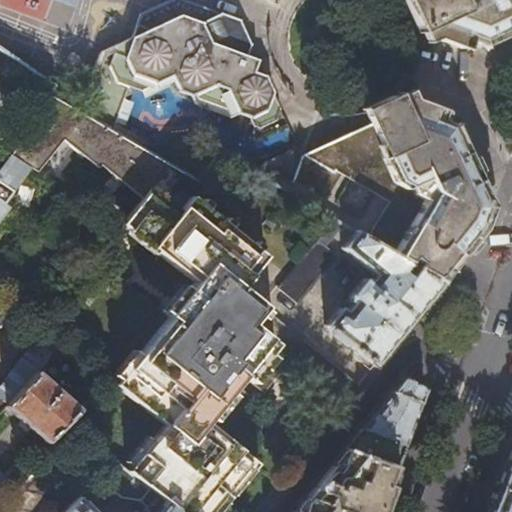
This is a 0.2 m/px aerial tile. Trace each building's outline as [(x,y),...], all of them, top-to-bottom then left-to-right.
[(508,25),(509,21),(511,19),(511,0),(419,0),(434,28),(449,22),(453,29),(464,33),(475,37),(490,30),(498,26),(501,28),(508,25)] [(98,51),(76,110),(112,131),(126,90),(135,94),(168,80),(174,93),(245,121),(249,129),(255,131),(271,123),(277,112),(266,89),(261,78),(250,74),(254,64),(243,59),(247,48),(243,39),(231,35),(227,25),(229,20),(216,15),(216,17),(197,25),(177,16),(171,1),(137,15),(129,39),(98,51)] [(0,111),(2,112),(7,110),(9,109),(10,108),(9,103),(8,98),(6,92),(2,86),(0,84),(0,111)] [(52,96),(40,115),(12,157),(31,170),(35,173),(62,140),(97,168),(99,165),(140,199),(120,224),(192,282),(165,316),(167,317),(113,385),(162,425),(125,471),(175,511),(217,511),(220,508),(251,471),(256,464),(204,422),(232,387),(241,376),(245,380),(245,379),(266,353),(269,350),(273,345),(273,344),(248,324),(262,307),(238,288),(264,256),(190,196),(178,210),(161,197),(182,172),(112,131),(76,110),(52,96)] [(316,152),(299,160),(290,196),(336,223),(343,227),(355,233),(408,264),(416,269),(440,283),(459,260),(482,232),(478,222),(480,218),(442,132),(429,128),(421,125),(414,129),(406,111),(392,117),(355,134),(316,152)] [(1,209),(31,170),(12,157),(9,156),(0,168),(0,218),(5,212),(1,209)] [(279,289),(295,303),(335,256),(326,248),(343,227),(336,223),(279,289)] [(324,326),(373,366),(406,326),(440,283),(416,269),(409,279),(400,274),(408,264),(355,233),(341,249),(374,277),(369,283),(367,281),(365,281),(363,283),(362,283),(349,298),(350,300),(345,307),(349,309),(345,314),(337,308),(324,326)] [(0,302),(0,318),(8,308),(0,302)] [(304,341),(262,307),(248,324),(273,344),(273,345),(290,359),(304,341)] [(6,377),(19,388),(34,370),(55,345),(50,342),(45,337),(42,330),(6,377)] [(263,393),(283,367),(266,353),(245,379),(263,393)] [(34,370),(19,388),(4,406),(21,421),(17,425),(24,432),(28,428),(44,441),(77,407),(34,370)] [(378,408),(361,429),(403,445),(411,424),(424,390),(402,377),(378,408)] [(399,458),(403,445),(361,429),(354,437),(344,449),(395,468),(399,458)] [(388,488),(395,468),(344,449),(313,487),(293,511),(380,511),(389,488),(388,488)] [(490,498),(485,511),(511,511),(511,449),(511,450),(508,450),(490,498)] [(175,511),(125,471),(113,461),(96,478),(118,496),(137,498),(152,511),(151,511),(93,511),(77,496),(60,511),(175,511)] [(0,485),(12,474),(6,468),(1,472),(0,471),(0,485)]
